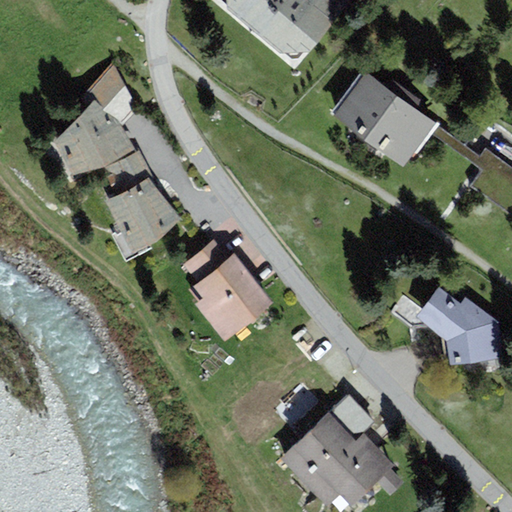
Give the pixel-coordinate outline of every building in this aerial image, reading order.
[(226,0),(227,9),(255,32),(280,0),(226,0)] [(280,0),(255,32),(280,52),(310,51),(351,0),(280,0)] [(89,106),(55,142),(73,176),(105,168),(137,152),(123,126),(138,109),(113,63),(81,99),(89,106)] [(436,123),(367,71),(334,115),(403,166),(430,131),(436,123)] [(481,156),(436,123),(430,131),(482,170),(471,185),(511,216),(511,167),(486,148),(481,156)] [(118,195),(106,201),(132,254),(158,242),(180,219),(158,189),(140,150),(137,152),(105,168),(118,195)] [(196,304),(225,341),(273,303),(234,254),(228,258),(214,240),(183,264),(198,283),(189,290),(199,302),(196,304)] [(461,303),(439,287),(416,316),(447,341),(450,365),(503,357),(498,322),(465,298),(461,303)] [(376,422),(349,394),(282,460),(328,506),(341,494),(352,505),(377,481),(391,495),(404,482),(391,469),(396,465),(364,433),(376,422)]
